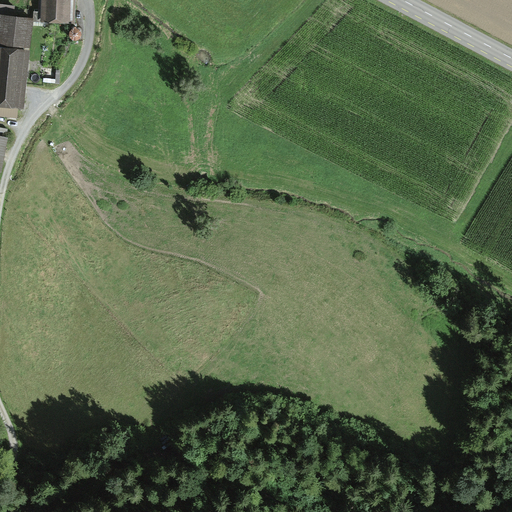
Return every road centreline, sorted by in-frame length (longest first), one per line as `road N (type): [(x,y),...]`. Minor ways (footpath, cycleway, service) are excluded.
road 1 (track): [(41,511),(89,469),(158,443),(190,451),(286,511)]
road 2 (tertiary): [(403,0),(511,57)]
